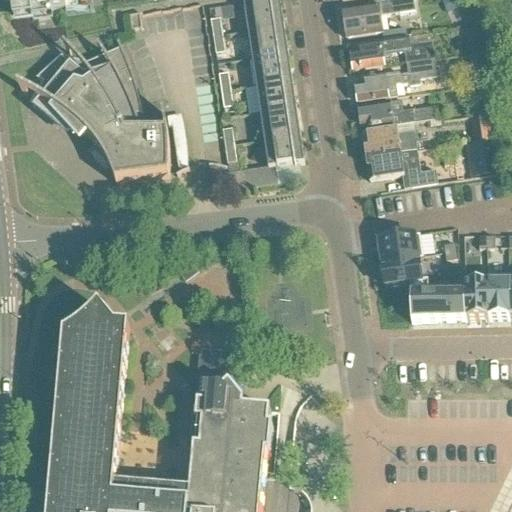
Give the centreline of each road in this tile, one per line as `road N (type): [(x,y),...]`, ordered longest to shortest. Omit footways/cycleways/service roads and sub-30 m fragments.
road 1 (residential): [(2,244),(324,218)]
road 2 (residential): [(324,218),(331,157),(307,0)]
road 3 (secondary): [(0,455),(2,244)]
road 4 (residential): [(354,355),(511,349)]
road 5 (residential): [(354,355),(338,240),(324,218)]
